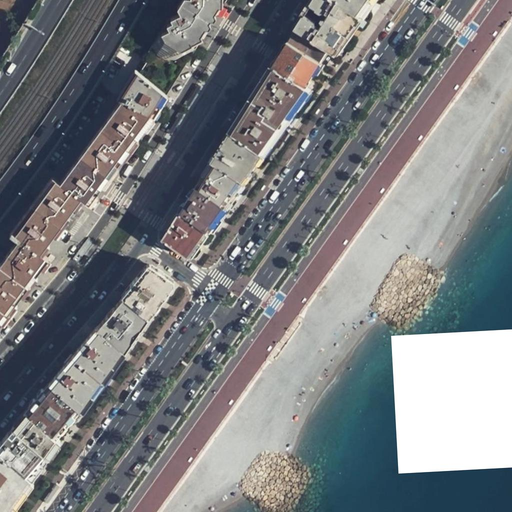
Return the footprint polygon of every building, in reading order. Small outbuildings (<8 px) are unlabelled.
[(139,74),(166,95),(212,22),(216,15),(225,0),(180,0),(143,60),(147,62),(139,74)] [(362,19),(331,0),(315,0),(312,5),(319,11),(323,6),(330,11),(327,16),(326,15),(324,15),(323,16),(322,18),(322,19),(322,21),(323,22),(319,29),(311,24),(315,19),(307,14),(297,30),(329,51),(333,54),(336,56),(351,34),(362,19)] [(331,0),(362,19),(375,0),(331,0)] [(293,36),(289,42),(321,63),(329,51),(297,30),(293,36)] [(321,63),(289,42),(281,54),(273,67),(306,88),(313,76),(321,63)] [(333,54),(329,51),(321,63),(325,66),(328,61),(333,54)] [(325,66),(321,63),(313,76),(317,79),(320,74),(325,66)] [(306,88),(273,67),(253,99),(231,133),(265,155),(289,121),(311,91),(306,88)] [(161,103),(166,95),(139,74),(137,72),(118,99),(120,100),(153,117),(155,113),(161,103)] [(140,135),(153,117),(120,100),(61,181),(53,176),(34,203),(62,224),(68,216),(78,202),(82,198),(91,203),(95,198),(118,165),(140,135)] [(265,155),(231,133),(223,147),(213,162),(245,183),(256,168),(265,155)] [(245,183),(213,162),(207,173),(197,187),(227,208),(237,193),(245,183)] [(227,208),(197,187),(190,198),(181,213),(209,233),(219,219),(227,208)] [(62,224),(34,203),(11,233),(20,240),(0,265),(0,324),(34,280),(45,265),(47,262),(49,260),(41,253),(52,238),(62,224)] [(209,233),(181,213),(172,227),(164,239),(191,257),(198,248),(209,233)] [(129,288),(122,296),(147,318),(160,301),(171,287),(171,279),(150,265),(146,268),(144,270),(129,288)] [(147,318),(122,296),(117,302),(103,320),(96,328),(124,351),(132,340),(141,327),(147,318)] [(124,351),(96,328),(75,353),(49,384),(77,407),(82,411),(102,382),(124,351)] [(77,407),(49,384),(39,396),(26,411),(54,436),(65,422),(77,407)] [(26,411),(12,428),(50,459),(57,451),(64,443),(54,436),(26,411)] [(6,435),(0,442),(0,452),(19,469),(33,480),(42,469),(50,459),(12,428),(6,435)] [(10,511),(21,497),(33,480),(19,469),(0,452),(0,505),(8,511),(10,511)]
